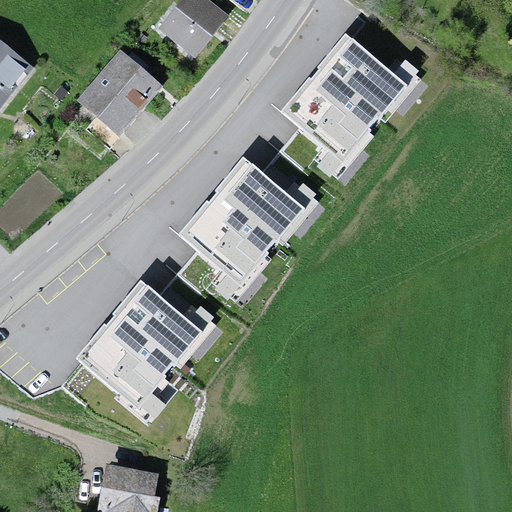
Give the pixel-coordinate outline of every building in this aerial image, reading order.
[(204,0),(183,0),(162,27),(195,54),(225,16),(204,0)] [(407,85),(346,35),(283,112),(343,162),(407,85)] [(0,102),(28,68),(0,46),(0,102)] [(158,87),(120,55),(81,100),(119,132),(158,87)] [(303,208),(242,158),(179,235),(240,285),(303,208)] [(201,331),(140,281),(77,359),(138,408),(201,331)] [(156,475),(108,466),(100,511),(106,511),(154,511),(157,499),(152,498),(156,475)]
